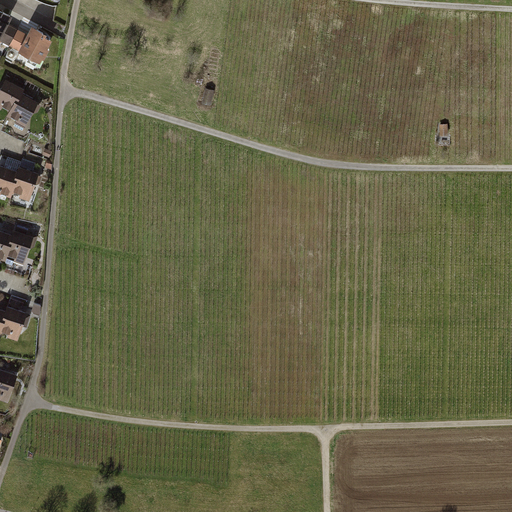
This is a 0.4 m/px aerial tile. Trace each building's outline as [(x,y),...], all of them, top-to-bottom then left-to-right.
[(0,41),(9,24),(13,17),(0,10),(0,41)] [(0,41),(9,46),(18,29),(9,24),(0,41)] [(29,34),(18,29),(9,46),(18,51),(18,52),(29,58),(27,61),(36,66),(38,62),(41,63),(43,60),(45,60),(50,50),(48,49),(53,41),(46,37),(47,35),(33,27),(29,34)] [(25,89),(6,79),(0,89),(0,110),(1,110),(3,106),(9,110),(6,116),(10,118),(11,116),(17,120),(16,123),(25,128),(39,102),(23,93),(25,89)] [(220,89),(207,87),(205,103),(218,105),(220,89)] [(448,123),(439,123),(438,135),(448,135),(448,123)] [(16,169),(0,163),(0,192),(10,195),(12,191),(19,193),(18,196),(29,200),(39,170),(18,163),(16,169)] [(11,232),(0,228),(0,255),(0,256),(0,258),(1,259),(1,260),(3,261),(6,254),(15,257),(14,259),(23,262),(32,234),(13,228),(11,232)] [(6,310),(0,307),(0,329),(16,334),(24,311),(8,305),(6,310)] [(0,394),(8,397),(15,374),(0,369),(0,394)]
